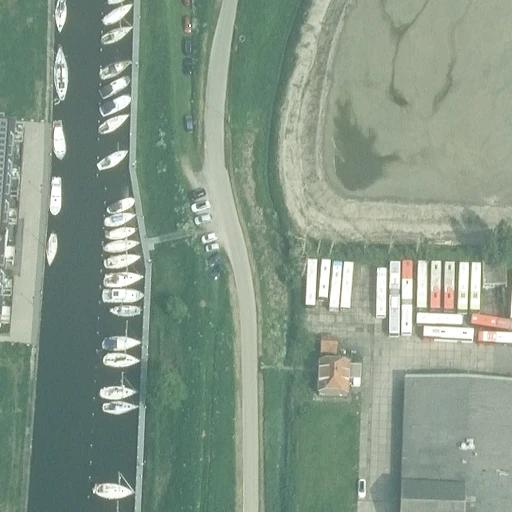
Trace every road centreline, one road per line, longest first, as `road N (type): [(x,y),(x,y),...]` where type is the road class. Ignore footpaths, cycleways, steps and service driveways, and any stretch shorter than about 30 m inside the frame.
road 1 (residential): [(249,511),(249,343),(240,268),(216,197),(213,147),(226,0)]
road 2 (unknown): [(355,511),(365,359),(391,353),(511,366)]
